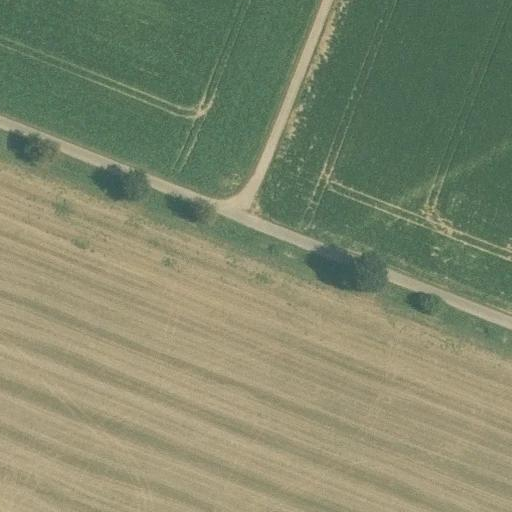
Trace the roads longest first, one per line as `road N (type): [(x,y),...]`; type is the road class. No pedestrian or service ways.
road 1 (track): [(0,126),(511,325)]
road 2 (track): [(327,0),(242,220)]
